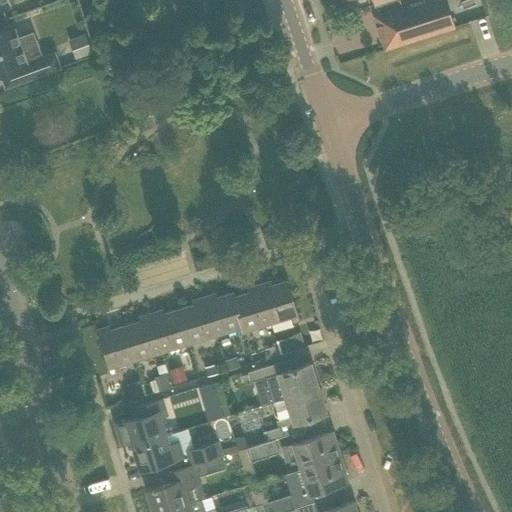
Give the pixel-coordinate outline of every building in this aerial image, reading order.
[(383,50),(455,28),(445,0),(419,0),(373,15),(383,50)] [(54,51),(25,62),(13,27),(0,32),(0,74),(4,86),(59,66),(54,51)] [(70,41),(77,58),(92,52),(85,35),(70,41)] [(185,72),(178,51),(156,58),(163,79),(185,72)] [(258,284),(270,323),(298,314),(287,280),(272,285),(270,281),(258,284)] [(232,292),(244,331),(270,323),(258,284),(247,288),(248,292),(234,296),(233,292),(232,292)] [(204,296),(216,335),(241,327),(243,331),(244,331),(232,292),(217,297),(215,293),(204,296)] [(189,343),(216,335),(204,296),(192,300),(193,304),(179,309),(189,343)] [(151,313),(162,351),(189,343),(179,309),(163,313),(162,309),(151,313)] [(125,325),(136,359),(162,351),(151,313),(138,316),(140,321),(125,325)] [(108,368),(127,362),(136,359),(125,325),(110,330),(108,326),(96,329),(108,368)] [(283,353),(296,349),(293,336),(279,341),(283,353)] [(270,355),(279,352),(276,343),(267,345),(270,355)] [(223,361),(226,370),(239,366),(236,357),(223,361)] [(268,386),(272,402),(318,387),(311,362),(279,372),(276,363),(247,372),(250,381),(253,381),(267,376),(270,385),(268,386)] [(164,363),(156,366),(158,373),(167,371),(164,363)] [(207,376),(219,372),(217,364),(204,368),(207,376)] [(186,380),(182,366),(170,370),(174,383),(186,380)] [(155,377),(159,391),(170,387),(166,373),(155,377)] [(261,405),(272,402),(268,386),(270,385),(267,376),(253,381),(261,405)] [(126,385),(131,400),(144,396),(140,381),(126,385)] [(276,420),(278,427),(265,431),(268,440),(274,438),(274,439),(292,433),(289,424),(326,412),(318,387),(272,402),(273,402),(270,407),(273,416),(278,420),(276,420)] [(131,440),(132,444),(165,434),(159,417),(167,415),(162,397),(131,406),(134,416),(115,422),(121,443),(131,440)] [(220,404),(205,409),(209,420),(224,416),(220,404)] [(175,431),(165,434),(132,444),(140,469),(159,463),(181,457),(180,454),(183,454),(175,431)] [(297,456),(300,468),(340,456),(332,431),(282,447),(286,459),(297,456)] [(235,444),(237,450),(247,447),(243,435),(233,438),(235,444)] [(249,461),(278,451),(274,439),(274,438),(268,440),(247,447),(237,450),(241,463),(249,461)] [(192,464),(220,455),(216,442),(186,452),(190,464),(192,464)] [(237,450),(235,444),(222,448),(224,454),(237,450)] [(224,468),(220,455),(192,464),(190,464),(168,471),(170,480),(145,488),(152,511),(154,511),(203,497),(196,477),(224,468)] [(348,481),(340,456),(300,468),(284,473),(290,494),(291,494),(295,506),(317,500),(336,494),(334,485),(348,481)] [(290,494),(254,505),(256,511),(276,511),(278,511),(295,506),(291,494),(290,494)] [(356,511),(353,500),(339,504),(336,494),(317,500),(295,506),(296,511),(356,511)] [(216,511),(215,508),(205,511),(201,499),(203,498),(203,497),(154,511),(216,511)]
